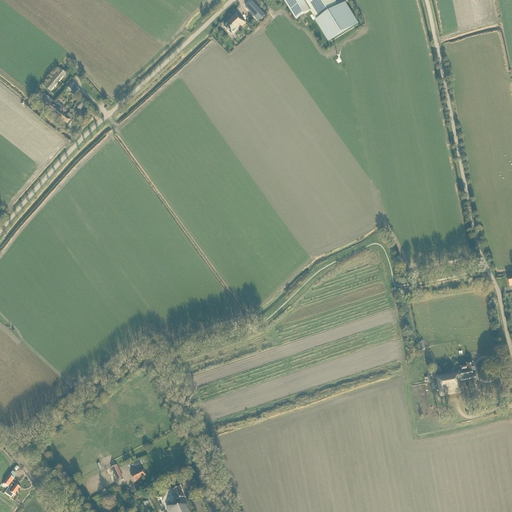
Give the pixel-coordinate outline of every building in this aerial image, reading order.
[(358,25),(344,4),(338,8),(333,0),(281,0),(295,21),(311,12),(317,21),(315,22),(329,44),(358,25)] [(245,9),(257,21),(264,14),(252,2),(245,9)] [(228,23),(224,27),(232,35),(233,34),(234,35),(237,32),(246,23),(239,17),(236,14),(234,12),(231,15),(233,18),(232,19),(228,22),(228,23)] [(51,92),(59,82),(66,74),(61,70),(46,88),(51,92)] [(71,82),(66,87),(71,91),(72,90),(75,86),(71,82)] [(74,98),(80,91),(75,87),(69,94),(74,98)] [(42,98),(44,99),(40,104),(49,111),(55,103),(44,95),(42,98)] [(80,101),(76,107),(80,111),(85,105),(80,101)] [(55,103),(49,111),(58,118),(64,110),(64,109),(60,106),(58,104),(58,105),(55,103)] [(63,114),(65,111),(64,110),(58,118),(62,121),(66,116),(63,114)] [(66,117),(66,116),(62,121),(67,125),(66,125),(68,127),(75,118),(69,114),(66,117)] [(455,373),(436,377),(440,397),(461,393),(459,381),(475,378),(472,363),(464,365),(465,367),(460,368),(460,369),(455,369),(455,373)] [(123,479),(117,466),(111,469),(117,482),(118,481),(123,479)] [(131,476),(134,483),(140,480),(140,479),(146,476),(143,470),(137,473),(131,476)] [(14,480),(9,476),(3,484),(9,488),(5,493),(11,498),(13,495),(15,496),(20,489),(12,483),(14,480)] [(168,511),(190,511),(187,504),(186,505),(180,488),(173,491),(175,498),(174,498),(175,500),(176,500),(177,502),(167,507),(168,511)]
